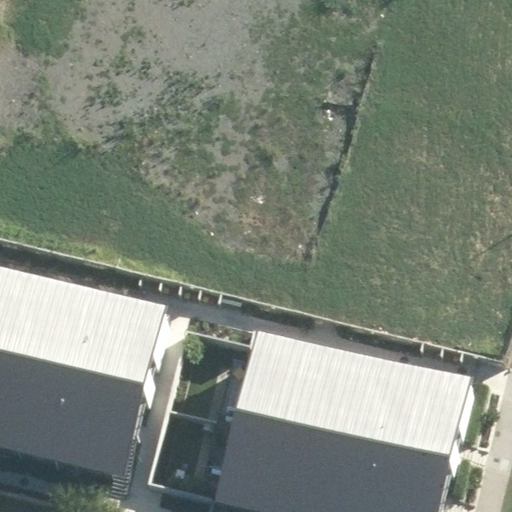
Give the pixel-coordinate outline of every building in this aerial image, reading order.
[(147,0),(233,20),(237,0),(147,0)] [(304,53),(384,67),(392,25),(396,25),(400,0),(284,0),(278,41),(305,45),(304,53)] [(199,277),(359,302),(370,231),(326,224),(344,112),(228,94),(199,277)] [(7,262),(0,295),(0,325),(92,346),(105,283),(7,262)] [(198,349),(194,371),(182,369),(143,363),(132,431),(172,437),(160,511),(280,511),(291,446),(280,444),(283,429),(298,432),(309,366),(198,349)]
